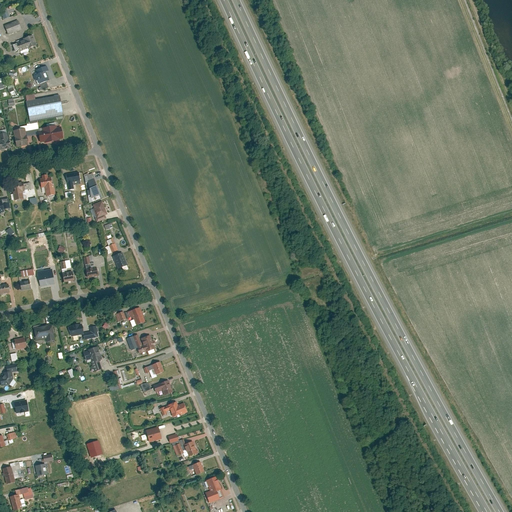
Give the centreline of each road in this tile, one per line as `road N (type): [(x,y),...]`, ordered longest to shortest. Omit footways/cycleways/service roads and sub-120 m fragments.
road 1 (motorway): [(222,0),(328,220),(488,511)]
road 2 (motorway): [(500,511),(387,309),(236,0)]
road 3 (unclassified): [(245,511),(152,281)]
road 4 (unclassified): [(99,149),(39,0)]
road 5 (residential): [(152,281),(0,312)]
road 6 (unclassified): [(152,281),(99,149)]
road 7 (track): [(464,0),(511,120)]
